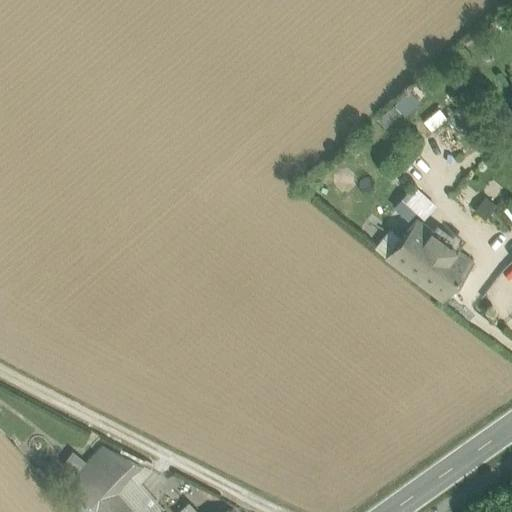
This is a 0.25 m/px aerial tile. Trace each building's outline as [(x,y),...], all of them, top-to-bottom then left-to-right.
[(420,218),(435,202),(414,182),(399,199),(420,218)] [(338,209),(355,224),(376,199),(360,185),(338,209)] [(484,195),(475,208),(485,215),(494,202),(484,195)] [(473,261),(417,219),(386,256),(442,299),(473,261)] [(394,230),(378,248),(386,255),(402,237),(394,230)] [(112,450),(98,454),(69,483),(79,493),(78,493),(81,497),(95,511),(115,493),(143,465),(112,450)] [(115,493),(131,511),(164,511),(139,483),(154,470),(143,465),(115,493)] [(131,511),(115,493),(95,511),(131,511)] [(95,511),(81,497),(71,507),(75,511),(95,511)]
